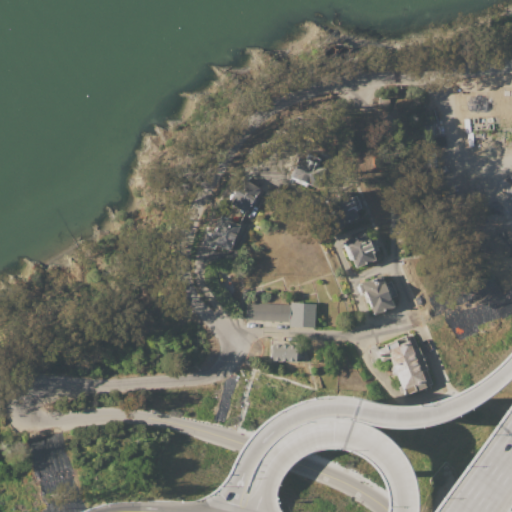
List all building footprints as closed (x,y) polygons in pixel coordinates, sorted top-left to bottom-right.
[(323,159),(320,166),(327,169),(319,188),(293,177),(301,158),(309,161),(311,154),(323,159)] [(246,213),(228,202),(242,179),(260,190),(246,213)] [(350,191),(353,197),(359,195),(365,209),(359,212),(361,218),(342,226),(331,199),(350,191)] [(230,250),(210,243),(220,217),(240,225),(230,250)] [(367,233),(370,239),(376,236),(382,251),(376,253),(378,260),(359,268),(348,241),(367,233)] [(377,274),(381,283),(387,281),(393,295),(387,297),(390,306),(370,315),(357,283),(377,274)] [(289,304),(288,322),(245,320),(245,311),(246,302),(289,304)] [(315,304),(314,328),(289,326),(290,302),(315,304)] [(402,336),(408,350),(415,347),(424,369),(417,372),(423,386),(402,395),(400,390),(399,390),(393,375),(392,375),(389,373),(387,368),(389,365),(386,358),(377,361),(372,349),(382,345),(381,344),(402,336)] [(293,361),(269,360),(270,343),(294,345),(293,361)]
